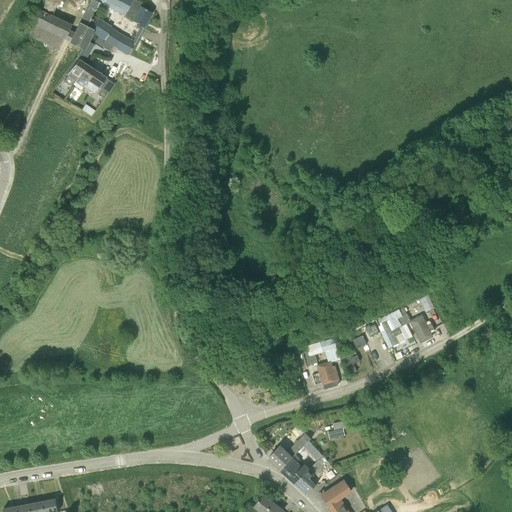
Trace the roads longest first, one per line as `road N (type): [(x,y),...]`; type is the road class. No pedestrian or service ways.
road 1 (unclassified): [(241,423),(181,332),(162,73)]
road 2 (residential): [(241,423),(348,389),(448,341)]
road 3 (residential): [(0,479),(174,455)]
